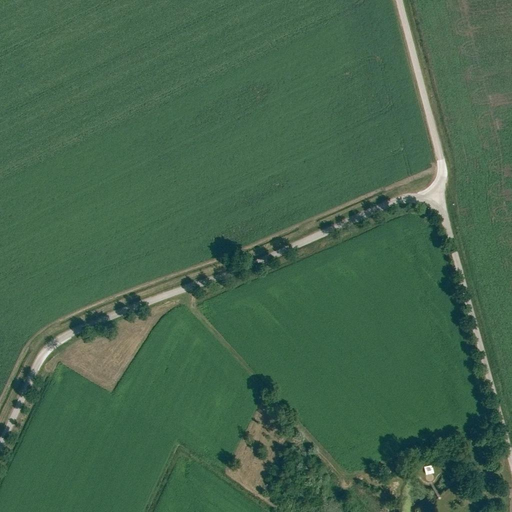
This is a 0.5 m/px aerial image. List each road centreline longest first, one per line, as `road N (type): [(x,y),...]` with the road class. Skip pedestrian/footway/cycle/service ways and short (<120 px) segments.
road 1 (unclassified): [(0,447),(41,355),(54,343),(394,203),(440,200)]
road 2 (unclassified): [(511,460),(440,200)]
road 3 (unclassified): [(440,200),(441,159),(399,0)]
